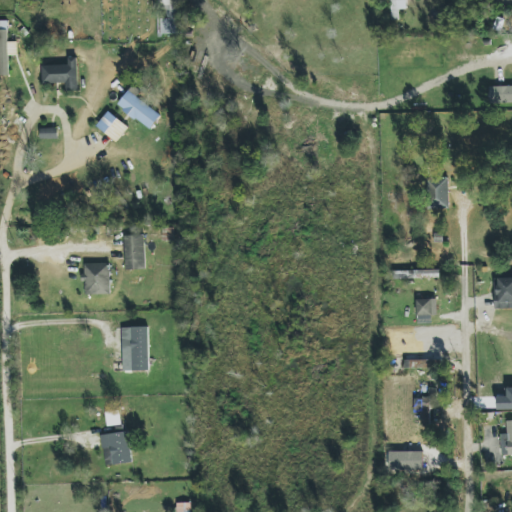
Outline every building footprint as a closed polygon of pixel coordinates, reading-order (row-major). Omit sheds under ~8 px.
[(161,0),(160,34),(179,34),(179,0),(169,0),(161,0)] [(391,0),(392,20),(399,19),(399,9),(407,9),(406,0),(391,0)] [(0,75),(9,75),(7,21),(0,21),(0,75)] [(66,83),(67,91),(79,90),(78,57),(69,58),(69,65),(43,65),(43,83),(66,83)] [(141,92),(133,85),(118,105),(150,130),(161,115),(137,97),(141,92)] [(511,86),(490,87),(491,104),(511,102),(511,86)] [(129,128),(109,111),(97,126),(117,142),(129,128)] [(40,128),(41,139),(59,139),(58,128),(40,128)] [(449,178),(427,178),(428,210),(450,209),(449,178)] [(145,235),(124,236),(126,270),(146,269),(145,235)] [(110,264),(84,264),(85,295),(111,294),(110,264)] [(440,270),(394,271),(394,279),(440,278),(440,270)] [(511,278),(495,278),(495,309),(511,308),(511,278)] [(438,315),(437,299),(418,300),(418,316),(438,315)] [(149,327),(122,328),(123,371),(149,371),(149,327)] [(440,409),(439,388),(425,389),(426,397),(414,398),(415,417),(423,416),(423,425),(431,425),(430,409),(440,409)] [(511,388),(499,389),(499,410),(511,409),(511,388)] [(511,455),(511,421),(507,422),(507,434),(502,434),(502,455),(511,455)] [(132,463),(129,432),(102,434),(105,466),(132,463)] [(176,511),(191,511),(191,503),(177,503),(176,511)]
